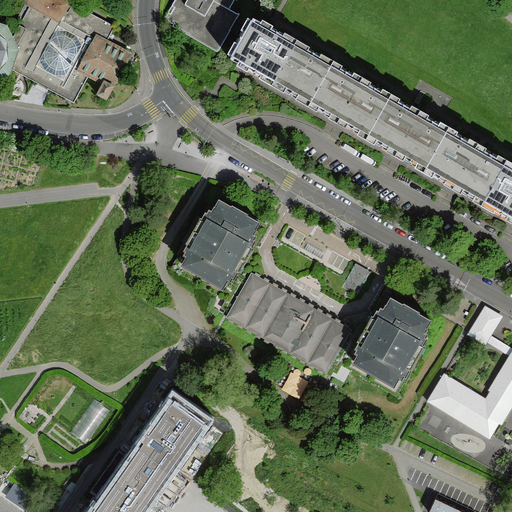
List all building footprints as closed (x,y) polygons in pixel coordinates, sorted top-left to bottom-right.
[(13,39),(19,50),(12,70),(48,89),(74,103),(90,75),(79,70),(96,38),(107,43),(115,27),(70,2),(65,0),(62,0),(55,15),(32,3),(21,24),(13,39)] [(28,0),(28,1),(32,3),(55,15),(62,0),(65,0),(70,2),(71,0),(28,0)] [(174,27),(219,52),(240,15),(230,10),(235,0),(236,0),(238,1),(238,0),(176,0),(165,18),(175,25),(174,27)] [(16,22),(21,24),(32,3),(28,1),(16,22)] [(297,42),(252,16),(227,60),(236,65),(273,86),(297,42)] [(19,50),(13,39),(7,27),(0,24),(0,80),(10,75),(12,70),(19,50)] [(130,55),(107,43),(96,38),(79,70),(90,75),(104,83),(113,88),(130,55)] [(334,63),(297,42),(273,86),(310,106),(334,63)] [(362,79),(334,63),(310,106),(339,123),(362,79)] [(392,95),(362,79),(339,123),(367,139),(392,95)] [(113,88),(104,83),(98,95),(107,100),(113,88)] [(420,112),(392,95),(367,139),(396,155),(420,112)] [(449,128),(420,112),(396,155),(425,172),(449,128)] [(478,145),(449,128),(425,172),(454,188),(478,145)] [(507,161),(478,145),(454,188),(482,205),(507,161)] [(511,163),(507,161),(482,205),(511,221),(511,163)] [(183,251),(175,266),(177,267),(176,269),(189,277),(192,272),(221,288),(224,290),(247,253),(255,241),(253,240),(255,237),(252,235),(258,225),(245,217),(247,215),(233,207),(232,209),(219,202),(213,213),(211,212),(209,215),(206,214),(184,252),(183,251)] [(227,307),(233,310),(253,274),(258,265),(256,258),(247,253),(224,290),(221,288),(219,292),(232,299),(227,307)] [(346,284),(360,292),(373,269),(358,261),(346,284)] [(296,299),(253,274),(233,310),(228,317),(327,373),(331,365),(351,330),(296,299)] [(403,307),(391,300),(385,310),(382,308),(372,324),(360,345),(363,346),(358,355),(359,355),(355,364),(384,380),(381,386),(394,393),(395,390),(398,392),(406,378),(404,376),(426,338),(424,337),(427,334),(424,332),(429,322),(417,315),(419,312),(404,304),(403,307)] [(503,317),(485,307),(468,335),(485,345),(488,341),(492,335),(503,317)] [(357,321),(351,330),(331,365),(336,368),(340,360),(353,367),(355,364),(359,355),(358,355),(363,346),(360,345),(372,324),(364,319),(357,321)] [(511,351),(511,347),(492,335),(488,341),(510,355),(511,351)] [(445,373),(427,401),(490,439),(499,423),(502,424),(511,407),(511,351),(510,355),(489,390),(491,391),(486,399),(445,373)] [(284,389),(303,397),(311,376),(292,369),(284,389)] [(173,391),(88,511),(149,511),(213,421),(173,391)] [(7,494),(22,504),(31,492),(17,481),(7,494)] [(470,511),(435,497),(429,511),(470,511)]
